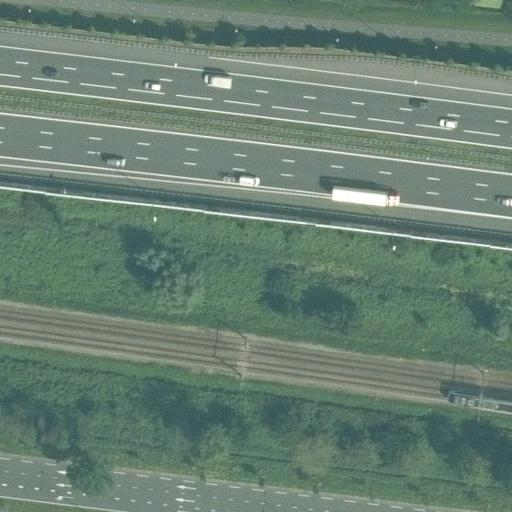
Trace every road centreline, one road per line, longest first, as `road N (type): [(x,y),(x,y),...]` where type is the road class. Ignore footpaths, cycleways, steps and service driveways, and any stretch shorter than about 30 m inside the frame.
road 1 (motorway): [(511,123),(0,60)]
road 2 (motorway): [(0,135),(511,195)]
road 3 (primary): [(327,511),(0,471)]
